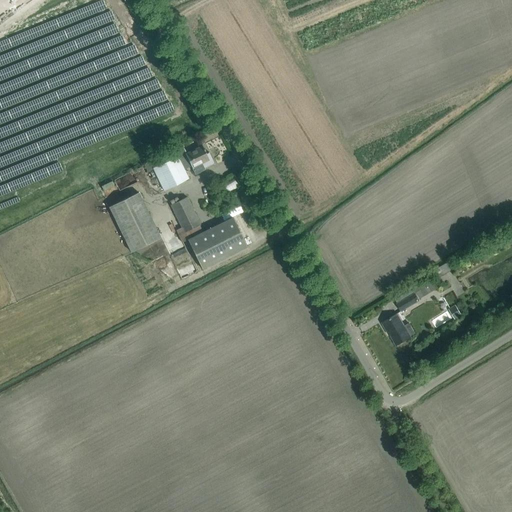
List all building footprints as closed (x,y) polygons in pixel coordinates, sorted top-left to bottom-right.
[(208,152),(206,153),(204,150),(205,150),(204,148),(203,148),(202,145),(186,153),(183,146),(150,162),(163,191),(188,178),(184,169),(191,166),(192,169),(202,164),(204,169),(214,164),(208,152)] [(139,192),(108,207),(130,252),(161,238),(139,192)] [(186,197),(177,201),(170,205),(187,240),(202,269),(247,246),(233,218),(203,232),(199,225),(200,225),(186,197)] [(433,271),(437,278),(451,270),(447,263),(433,271)] [(415,295),(417,300),(438,289),(434,281),(420,288),(419,286),(412,290),(415,295)] [(397,304),(415,295),(412,290),(403,294),(395,299),(397,304)] [(418,301),(417,300),(415,295),(397,304),(401,311),(410,306),(418,301)] [(397,314),(391,318),(382,323),(387,331),(388,330),(396,345),(415,334),(409,323),(403,326),(397,314)]
